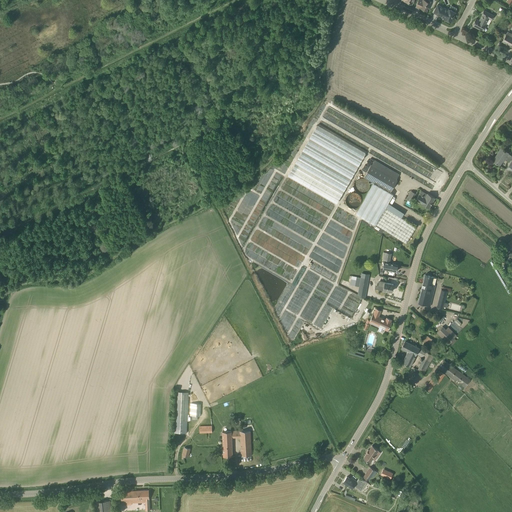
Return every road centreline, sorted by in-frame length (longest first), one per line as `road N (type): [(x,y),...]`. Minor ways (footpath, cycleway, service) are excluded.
road 1 (tertiary): [(0,495),(232,476),(324,457),(340,463)]
road 2 (tertiary): [(340,463),(384,388),(417,261),(465,163)]
